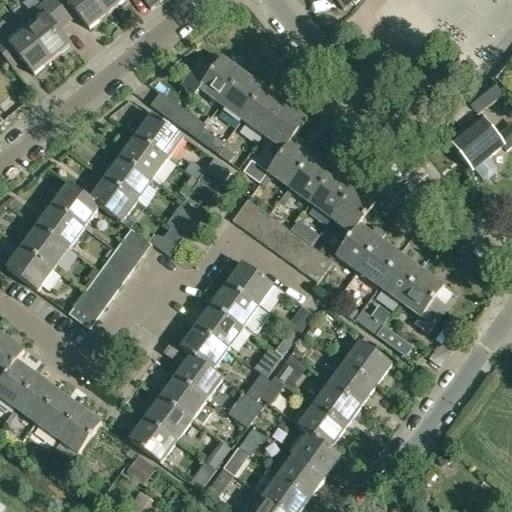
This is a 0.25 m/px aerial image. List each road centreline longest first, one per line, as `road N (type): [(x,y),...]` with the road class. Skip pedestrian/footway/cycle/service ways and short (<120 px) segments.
road 1 (residential): [(306,294),(230,239),(196,283),(125,310),(96,350),(71,360),(0,306)]
road 2 (residential): [(511,263),(417,173),(269,0)]
road 3 (residential): [(201,0),(0,166)]
road 4 (tertiary): [(365,511),(511,319)]
